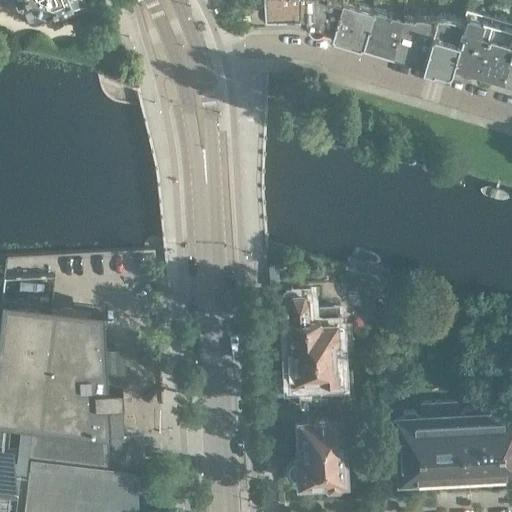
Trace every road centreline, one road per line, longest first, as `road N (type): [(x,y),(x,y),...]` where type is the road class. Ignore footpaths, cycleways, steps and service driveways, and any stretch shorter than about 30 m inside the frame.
road 1 (tertiary): [(225,511),(204,153),(188,60)]
road 2 (residential): [(511,113),(318,55),(222,48),(188,60)]
